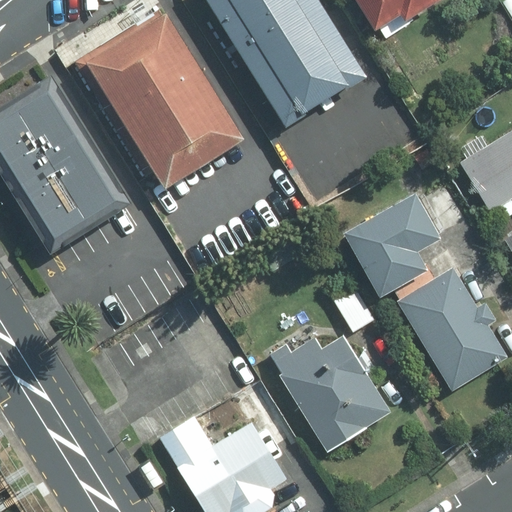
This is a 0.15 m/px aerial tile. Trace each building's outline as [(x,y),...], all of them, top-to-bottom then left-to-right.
[(328,0),(216,0),(292,120),(372,70),(328,0)] [(369,0),(384,23),(408,8),(411,13),(432,0),(369,0)] [(176,184),(253,136),(174,10),(97,59),(176,184)] [(0,146),(60,243),(137,196),(65,79),(0,118),(0,146)] [(511,127),(463,157),(493,208),(511,196),(511,127)] [(421,185),(352,225),(385,289),(434,261),(424,244),(447,230),(421,185)] [(456,263),(401,296),(453,385),(509,353),(456,263)] [(350,278),(330,290),(354,329),(374,317),(350,278)] [(289,339),(273,350),(332,445),(395,405),(348,331),(326,344),(319,333),(295,348),(289,339)] [(215,511),(227,511),(233,508),(234,511),(259,511),(277,501),(279,490),(274,482),(291,471),(255,416),(216,441),(198,413),(165,434),(215,511)]
